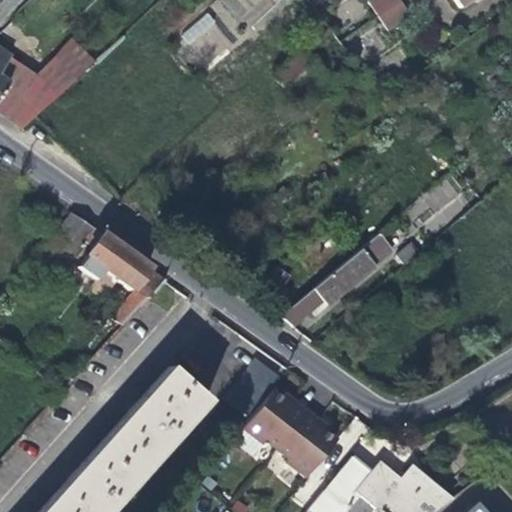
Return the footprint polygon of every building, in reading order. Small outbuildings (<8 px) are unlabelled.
[(369,0),(366,2),(376,16),(398,1),(397,0),(369,0)] [(376,16),(385,30),(408,15),(398,1),(376,16)] [(189,42),(214,23),(207,14),(182,33),(189,42)] [(36,74),(38,76),(55,95),(70,82),(93,61),(72,40),(36,74)] [(271,78),(291,100),(320,75),(318,73),(328,64),(310,44),(299,53),(298,52),(271,78)] [(0,65),(5,57),(0,53),(0,117),(8,123),(18,130),(36,113),(14,98),(1,89),(4,85),(0,81),(0,65)] [(35,79),(5,57),(0,65),(0,81),(4,85),(1,89),(14,98),(35,79)] [(35,79),(14,98),(36,113),(55,95),(38,76),(35,79)] [(88,249),(73,269),(92,282),(99,272),(113,282),(127,292),(130,289),(133,291),(109,319),(119,327),(161,281),(107,242),(67,213),(24,267),(34,274),(39,268),(56,280),(67,265),(83,245),(88,249)] [(320,301),(324,305),(389,250),(376,234),(278,316),(293,330),(309,311),(308,310),(320,301)] [(67,265),(73,269),(88,249),(83,245),(67,265)] [(393,257),(400,266),(414,255),(406,246),(393,257)] [(98,302),(113,282),(99,272),(92,282),(84,292),(98,302)] [(320,308),(324,305),(320,301),(308,310),(309,311),(312,314),(320,308)] [(221,397),(243,415),(274,377),(253,359),(221,397)] [(103,511),(202,402),(166,369),(128,412),(50,497),(36,511),(103,511)] [(266,392),(236,429),(257,446),(261,441),(272,450),(302,411),(290,402),(286,407),(276,399),(266,392)] [(280,394),(276,399),(286,407),(290,402),(286,399),(280,394)] [(310,425),(314,421),(302,411),(272,450),(283,459),(279,463),(301,480),(332,443),(320,434),(310,425)] [(319,425),(314,421),(310,425),(320,434),(324,429),(319,425)] [(247,458),(257,446),(236,429),(226,441),(247,458)] [(432,511),(447,502),(440,496),(442,494),(410,465),(394,482),(387,475),(374,465),(366,474),(348,458),(301,508),(305,511),(340,511),(353,498),(368,511),(432,511)]
